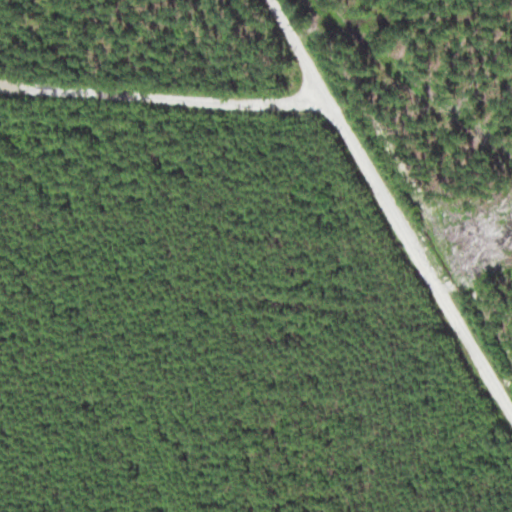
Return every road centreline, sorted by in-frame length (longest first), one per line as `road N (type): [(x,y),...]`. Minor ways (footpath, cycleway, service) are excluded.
road 1 (residential): [(511,371),(384,175),(317,98),(0,69)]
road 2 (residential): [(244,0),(317,98)]
